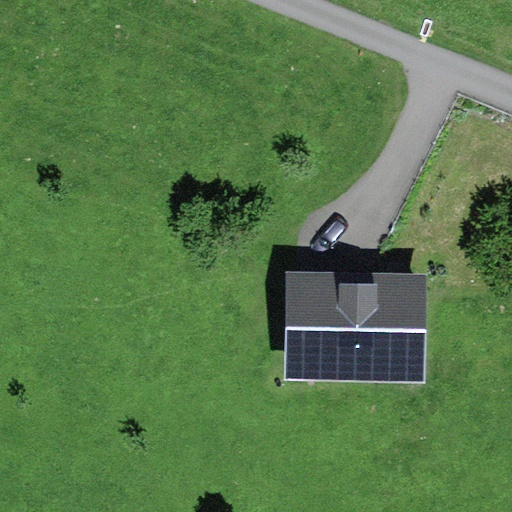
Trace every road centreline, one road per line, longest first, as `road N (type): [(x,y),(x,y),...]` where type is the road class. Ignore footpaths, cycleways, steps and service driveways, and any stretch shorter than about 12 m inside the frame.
road 1 (track): [(511,90),(297,0)]
road 2 (track): [(342,244),(458,68)]
